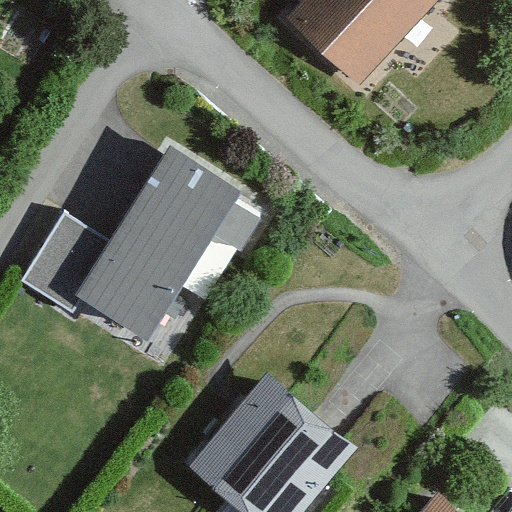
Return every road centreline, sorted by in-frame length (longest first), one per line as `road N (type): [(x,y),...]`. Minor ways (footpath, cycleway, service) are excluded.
road 1 (residential): [(419,222),(148,5)]
road 2 (residential): [(148,5),(0,227)]
road 3 (residential): [(419,222),(511,319)]
road 4 (residential): [(511,130),(419,222)]
